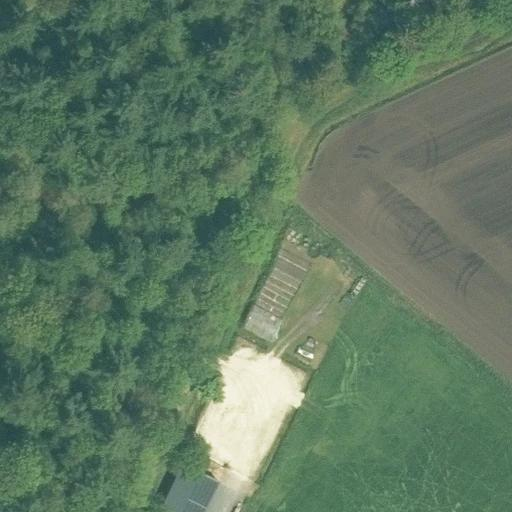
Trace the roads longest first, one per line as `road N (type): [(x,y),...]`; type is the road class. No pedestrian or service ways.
road 1 (track): [(129,511),(319,123),(511,32)]
road 2 (track): [(319,123),(116,207),(0,193)]
